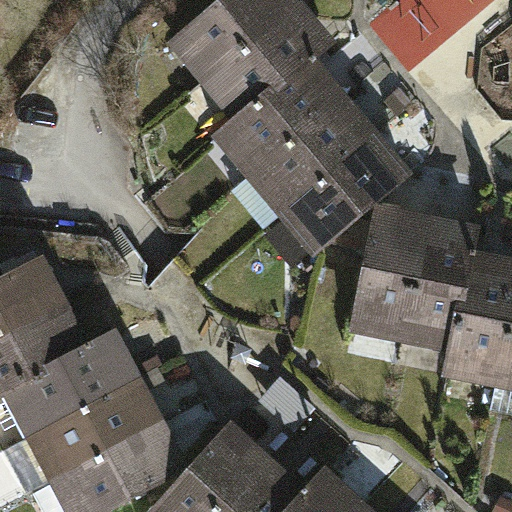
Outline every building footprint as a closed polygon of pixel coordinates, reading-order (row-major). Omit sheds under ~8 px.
[(219,0),(169,42),(201,81),(299,0),(298,0),(219,0)] [(201,81),(236,123),(316,57),(334,42),(322,28),(299,0),(201,81)] [(215,140),(248,180),(349,97),(331,74),(316,57),(236,123),(215,140)] [(412,104),(399,88),(384,99),(397,115),(412,104)] [(248,180),(279,218),(380,134),(361,111),(349,97),(248,180)] [(389,145),(380,134),(279,218),(311,256),(412,172),(389,145)] [(354,332),(401,342),(428,213),(409,209),(381,203),(354,332)] [(401,342),(452,352),(474,248),(479,223),(451,217),(428,213),(401,342)] [(447,378),(493,388),(511,297),(511,255),(494,252),(474,248),(452,352),(447,378)] [(0,278),(0,334),(66,301),(58,285),(43,256),(0,278)] [(511,297),(493,388),(511,391),(511,297)] [(77,323),(66,301),(0,334),(0,390),(1,390),(89,345),(77,323)] [(118,330),(89,345),(1,390),(23,431),(139,371),(129,351),(118,330)] [(157,405),(139,371),(23,431),(47,478),(164,418),(157,405)] [(281,381),(258,405),(291,436),(313,412),(281,381)] [(180,450),(164,418),(47,478),(64,511),(97,511),(188,465),(180,450)] [(162,511),(223,511),(269,459),(259,451),(233,429),(200,468),(162,511)] [(294,480),(269,459),(223,511),(284,511),(305,489),(294,480)] [(321,470),(305,489),(284,511),(350,511),(359,502),(351,495),(321,470)] [(511,511),(511,502),(501,496),(492,511),(511,511)] [(370,511),(359,502),(350,511),(370,511)]
